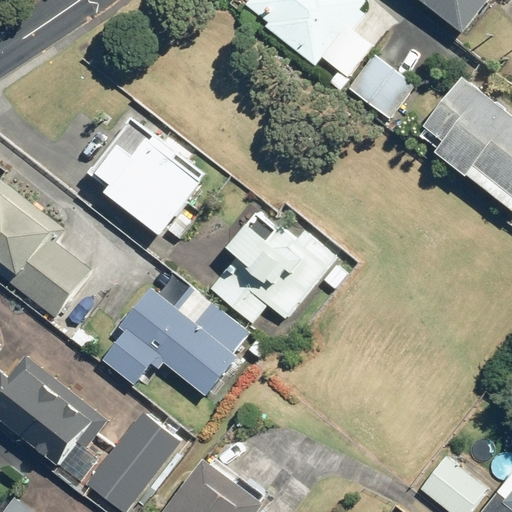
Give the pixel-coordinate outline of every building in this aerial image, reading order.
[(252,0),(273,16),(269,22),(320,62),(329,51),(342,61),(332,73),(346,84),(350,79),(375,46),(394,22),(372,6),(376,0),(375,0),(252,0)] [(434,0),(471,28),(492,0),(434,0)] [(426,77),(382,45),(356,80),(400,112),(426,77)] [(511,114),(465,78),(427,126),(446,141),(438,150),(511,209),(511,114)] [(167,229),(169,227),(185,239),(209,207),(193,195),(212,172),(137,114),(92,172),(167,229)] [(0,167),(0,265),(63,315),(100,268),(64,240),(75,226),(0,167)] [(320,251),(303,237),(264,206),(236,242),(245,249),(285,281),(298,264),(305,269),(320,251)] [(285,281),(245,249),(215,287),(260,323),(277,302),(295,317),(345,254),(311,227),(303,237),(320,251),(305,269),(298,264),(285,281)] [(211,321),(164,281),(130,321),(136,326),(112,354),(143,380),(166,353),(214,394),(251,350),(243,342),(255,328),(226,303),(211,321)] [(112,419),(33,356),(18,375),(9,368),(0,378),(0,412),(66,465),(85,441),(91,445),(112,419)] [(191,439),(153,408),(94,480),(132,511),(191,439)] [(440,511),(471,511),(495,484),(453,447),(416,491),(440,511)] [(174,511),(267,511),(279,498),(222,451),(202,477),(198,474),(180,497),(184,500),(174,511)] [(511,511),(511,472),(481,511),(511,511)] [(45,511),(23,494),(9,511),(45,511)]
